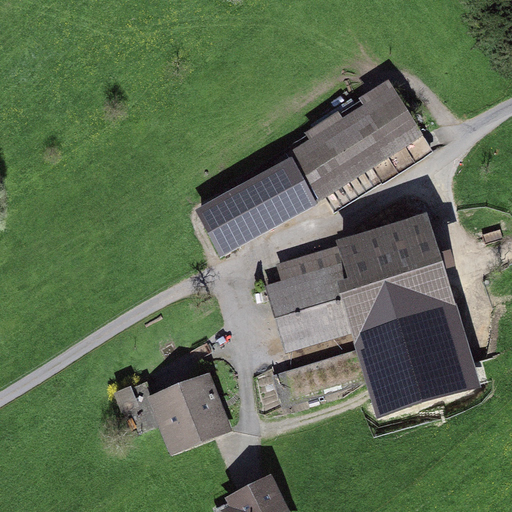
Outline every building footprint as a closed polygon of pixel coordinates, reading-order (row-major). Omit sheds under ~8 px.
[(417,141),(389,91),(263,161),(270,173),(194,215),(215,252),(417,141)] [(478,384),(428,222),(280,268),(284,283),(269,288),(289,350),(353,331),(379,415),(478,384)] [(198,372),(143,396),(165,446),(219,423),(198,372)] [(127,425),(150,417),(138,384),(115,393),(127,425)] [(285,511),(271,479),(224,500),(229,511),(285,511)]
